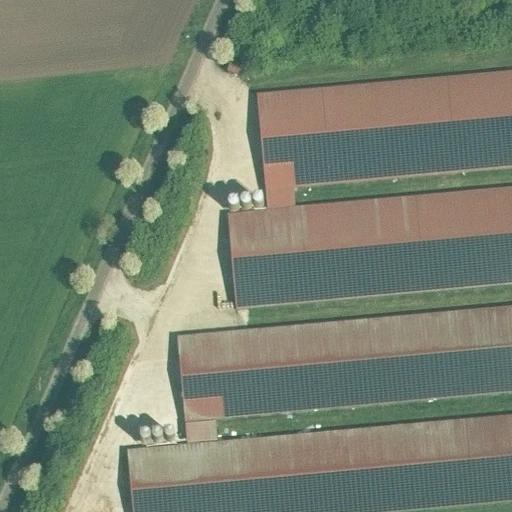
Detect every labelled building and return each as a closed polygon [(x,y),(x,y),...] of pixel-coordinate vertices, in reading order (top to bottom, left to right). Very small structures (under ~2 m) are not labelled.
[(243,69),(226,63),(224,70),(241,76),(243,69)] [(296,186),(511,165),(511,71),(263,95),(272,188),(296,186)] [(298,207),(296,186),(272,188),(274,209),(298,207)] [(233,212),(241,308),(511,284),(511,188),(298,207),(274,209),(233,212)] [(221,417),(511,391),(511,307),(186,336),(194,420),(221,417)] [(195,441),(135,446),(140,511),(351,511),(511,497),(511,411),(223,438),(195,441)] [(223,438),(221,417),(194,420),(195,441),(223,438)]
